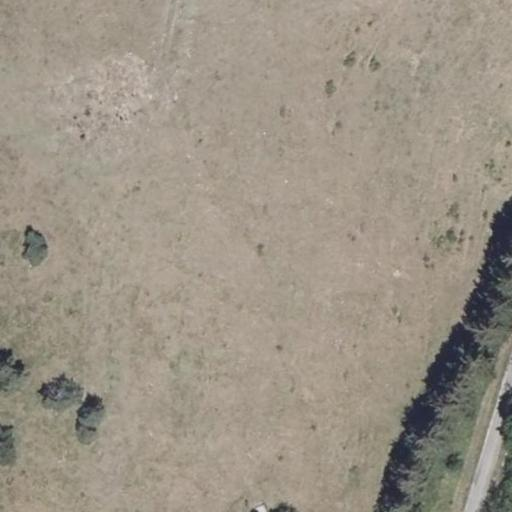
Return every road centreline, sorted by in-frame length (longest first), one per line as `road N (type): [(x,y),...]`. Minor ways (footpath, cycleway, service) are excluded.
road 1 (track): [(175,0),(138,144),(95,166),(45,150),(0,79)]
road 2 (unclassified): [(466,511),(511,362)]
